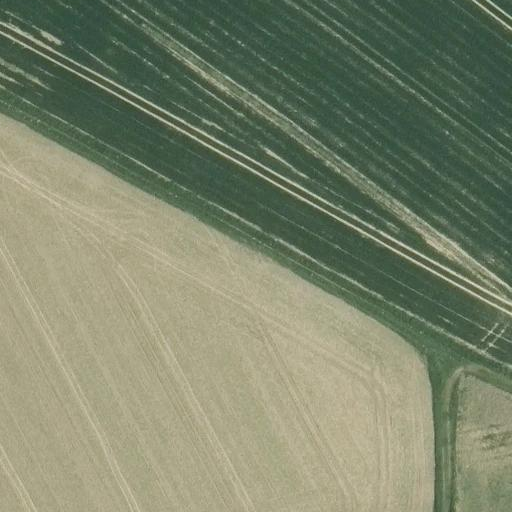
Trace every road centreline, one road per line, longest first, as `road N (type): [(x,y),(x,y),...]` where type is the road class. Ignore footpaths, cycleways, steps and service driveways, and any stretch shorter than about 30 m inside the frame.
road 1 (track): [(463,354),(0,101)]
road 2 (track): [(447,511),(446,380),(463,354),(511,383)]
